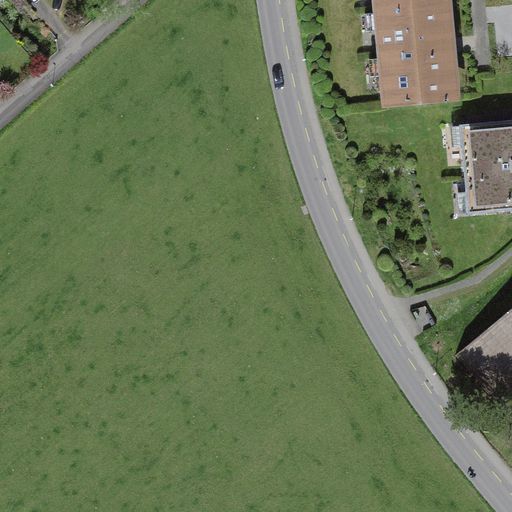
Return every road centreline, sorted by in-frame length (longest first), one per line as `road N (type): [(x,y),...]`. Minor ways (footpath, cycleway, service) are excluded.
road 1 (tertiary): [(511,505),(416,384),(349,266),(302,144),(271,0)]
road 2 (unclassified): [(0,117),(135,0)]
